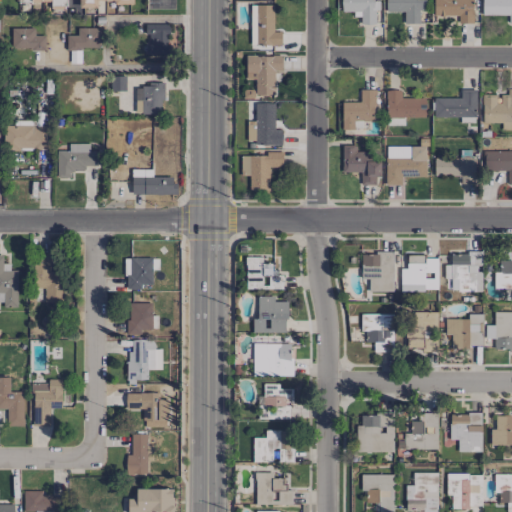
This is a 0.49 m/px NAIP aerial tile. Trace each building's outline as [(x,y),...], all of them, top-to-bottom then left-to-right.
[(132,4),(132,0),(80,0),(80,8),(97,8),(97,0),(112,0),(112,4),(132,4)] [(375,25),(375,10),(378,10),(378,0),(372,0),(340,0),(341,11),(360,12),(360,24),(375,25)] [(385,0),(386,12),(404,12),(404,24),(419,23),(419,10),(424,10),(424,0),(385,0)] [(473,0),(432,0),(433,16),(458,15),(458,24),(474,23),(473,0)] [(511,0),(481,0),(481,15),(508,15),(508,23),(511,22),(511,0)] [(273,32),(273,5),(255,5),(256,45),(281,45),(281,32),(273,32)] [(144,24),(145,54),(167,54),(167,24),(144,24)] [(34,28),(11,28),(11,50),(45,49),(44,35),(34,36),(34,28)] [(281,55),(245,56),(246,79),(254,79),(255,95),(274,94),(274,71),(281,71),(281,55)] [(112,84),(125,84),(125,76),(112,76),(112,84)] [(163,85),(135,84),(134,114),(162,114),(163,85)] [(341,130),(353,129),(353,121),(375,121),(374,90),(360,90),(360,102),(341,102),(341,130)] [(401,98),(400,90),(385,90),(386,126),(404,125),(404,118),(425,117),(425,98),(401,98)] [(460,98),(433,99),(433,117),(476,117),(475,90),(460,90),(460,98)] [(482,123),(501,123),(501,130),(511,129),(511,90),(497,91),(497,94),(481,94),(482,123)] [(255,103),(254,145),(281,145),(281,130),(274,130),(274,104),(255,103)] [(49,126),(4,126),(4,148),(49,148),(49,126)] [(89,143),(68,144),(69,150),(55,151),(56,178),(71,177),(71,170),(84,170),(84,166),(97,166),(97,151),(89,151),(89,143)] [(360,184),(379,185),(380,152),(355,151),(355,146),(341,145),(340,172),(360,173),(360,184)] [(401,177),(426,176),(425,146),(384,147),(386,185),(401,185),(401,177)] [(249,189),(269,189),(269,167),(282,167),(282,155),(241,155),(241,176),(249,176),(249,189)] [(460,176),(460,184),(474,185),(474,158),(434,157),(434,176),(460,176)] [(132,195),(175,194),(175,176),(152,177),(152,169),(131,170),(132,195)] [(393,291),(392,253),(361,253),(361,279),(368,278),(368,292),(393,291)] [(480,253),(450,253),(450,265),(444,265),(444,279),(451,278),(451,291),(481,291),(480,253)] [(17,271),(10,271),(10,263),(2,263),(2,255),(0,255),(0,292),(3,292),(3,307),(16,307),(17,271)] [(437,257),(407,256),(407,269),(400,269),(400,290),(437,291),(437,257)] [(282,289),(282,275),(274,275),(274,263),(262,264),(262,257),(245,257),(246,289),(282,289)] [(126,289),(141,289),(141,285),(151,284),(151,269),(158,269),(158,258),(125,258),(126,289)] [(511,259),(499,259),(498,272),(494,272),(493,288),(511,288),(511,259)] [(35,264),(35,301),(62,301),(61,264),(35,264)] [(286,302),(274,301),(274,297),(257,296),(257,319),(252,318),(252,332),(286,333),(286,302)] [(150,303),(126,303),(127,334),(140,334),(140,329),(151,329),(150,303)] [(511,311),(494,312),(493,350),(511,350),(511,311)] [(436,312),(414,312),(414,328),(406,328),(406,352),(436,352),(436,312)] [(468,319),(444,319),(444,335),(451,335),(450,348),(469,349),(469,345),(481,345),(482,314),(468,313),(468,319)] [(392,314),(376,314),(362,314),(362,343),(373,343),(373,352),(392,352),(392,314)] [(161,349),(154,349),(154,340),(128,340),(127,384),(134,384),(134,379),(146,379),(147,369),(161,370),(161,349)] [(291,375),(290,344),(277,344),(278,375),(291,375)] [(23,393),(10,393),(10,377),(0,376),(0,407),(7,407),(7,426),(23,426),(23,393)] [(29,382),(30,426),(49,426),(49,408),(61,408),(60,381),(29,382)] [(291,388),(278,388),(278,384),(262,384),(263,406),(267,406),(267,418),(288,418),(288,402),(291,402),(291,388)] [(159,393),(125,393),(126,413),(139,413),(140,428),(167,427),(166,399),(159,400),(159,393)] [(403,433),(403,449),(436,450),(438,413),(410,412),(409,433),(403,433)] [(392,414),(355,414),(356,451),(392,451),(392,414)] [(481,414),(449,414),(449,440),(457,440),(457,451),(480,452),(481,414)] [(511,415),(494,415),(495,430),(489,430),(490,445),(511,444),(511,415)] [(290,430),(264,431),(265,437),(252,438),(253,462),(292,461),(290,430)] [(125,474),(146,474),(146,461),(152,461),(152,445),(146,445),(146,434),(131,434),(131,455),(126,455),(125,474)] [(292,504),(291,490),(283,490),(283,478),(272,478),(272,472),(254,472),(255,505),(292,504)] [(511,474),(493,475),(494,491),(511,490),(511,474)] [(135,498),(127,498),(126,511),(172,511),(173,489),(135,489),(135,498)] [(23,511),(35,511),(52,511),(53,511),(62,511),(61,495),(41,496),(41,490),(23,491),(23,511)] [(12,511),(13,504),(0,503),(0,511),(12,511)]
